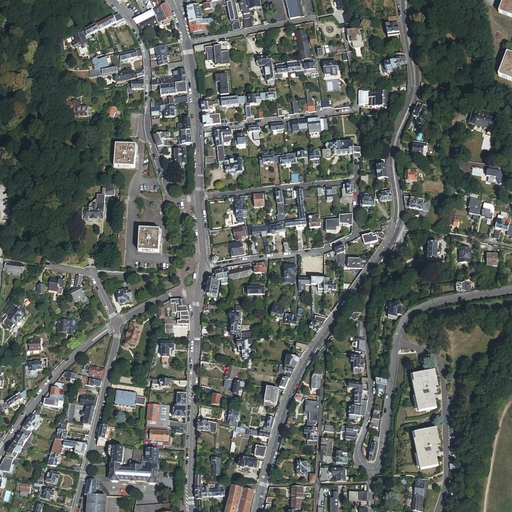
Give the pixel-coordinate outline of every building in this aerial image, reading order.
[(145,8),(143,9),(139,1),(140,0),(135,0),(139,9),(142,13),(146,11),(145,8)] [(213,9),(224,7),(222,0),(211,3),(203,4),(204,10),(212,8),(213,9)] [(250,12),(262,9),(259,0),(257,0),(253,1),(253,0),(247,0),(248,4),(249,7),(250,12)] [(305,17),(301,1),(300,0),(286,0),(291,19),(305,17)] [(340,8),(346,7),(344,0),(335,0),(338,6),(340,6),(340,8)] [(511,0),(504,0),(499,14),(511,18),(511,0)] [(133,20),(136,23),(154,16),(157,22),(158,23),(162,21),(164,24),(173,20),(166,4),(133,20)] [(189,23),(202,20),(200,11),(199,5),(192,7),(188,8),(187,8),(189,23)] [(350,26),(355,26),(353,13),(344,14),(346,23),(350,23),(350,26)] [(91,34),(120,21),(116,16),(83,31),(83,33),(85,32),(87,36),(91,34)] [(136,23),(139,29),(157,22),(154,16),(136,23)] [(191,32),(208,29),(207,23),(206,24),(206,20),(202,20),(189,23),(191,32)] [(389,37),(399,35),(397,24),(389,25),(386,26),(389,37)] [(308,59),(311,59),(305,30),(296,32),(302,60),(308,59)] [(361,36),(360,36),(359,30),(348,32),(350,43),(353,42),(354,49),(363,47),(361,36)] [(87,48),(89,47),(86,40),(83,33),(83,31),(75,34),(79,48),(82,47),(83,49),(87,48)] [(195,54),(211,51),(209,44),(195,46),(195,47),(194,48),(195,54)] [(157,58),(166,56),(163,46),(161,47),(155,48),(156,54),(157,58)] [(82,55),(89,52),(87,48),(83,49),(82,47),(79,48),(82,55)] [(119,54),(120,61),(122,61),(127,60),(138,57),(137,56),(142,55),(140,50),(119,54)] [(346,71),(351,70),(347,53),(343,53),(346,71)] [(507,54),(499,77),(511,81),(511,55),(509,55),(507,54)] [(168,65),(167,60),(168,59),(168,56),(166,56),(157,58),(159,64),(157,64),(156,61),(154,61),(154,59),(151,59),(151,67),(167,65),(168,65)] [(106,57),(97,60),(100,69),(95,70),(99,71),(101,71),(103,71),(110,70),(108,63),(107,60),(106,57)] [(95,70),(100,69),(97,60),(97,58),(92,60),(95,70)] [(271,84),(275,84),(275,80),(273,65),(272,58),(264,59),(264,58),(261,58),(261,59),(260,59),(260,60),(259,60),(257,62),(257,64),(259,65),(260,65),(260,66),(262,66),(263,75),(264,76),(266,76),(267,81),(268,81),(268,85),(271,84)] [(389,72),(402,69),(401,64),(405,63),(405,59),(397,59),(395,61),(393,62),(388,63),(382,65),(384,70),(389,69),(389,72)] [(144,67),(143,60),(133,62),(134,68),(144,67)] [(289,73),(304,71),(303,66),(303,64),(302,60),(296,61),(296,64),(293,64),(293,66),(291,66),(290,62),(287,63),(289,73)] [(282,74),(289,73),(287,63),(273,65),(275,80),(282,79),(282,74)] [(331,75),(336,75),(335,63),(324,64),(325,74),(331,74),(331,75)] [(311,75),(319,75),(317,64),(311,65),(304,66),(306,74),(311,73),(311,75)] [(175,83),(186,82),(185,75),(184,70),(172,71),(172,76),(157,78),(158,80),(154,80),(153,78),(152,78),(152,86),(158,86),(175,83)] [(127,81),(130,80),(130,72),(128,73),(117,74),(117,82),(127,81)] [(227,74),(215,76),(216,83),(220,83),(221,91),(220,91),(221,96),(229,95),(227,74)] [(133,91),(144,91),(144,83),(144,78),(136,81),(136,83),(132,83),(133,91)] [(131,85),(128,86),(128,93),(133,93),(133,91),(132,83),(136,83),(136,81),(132,82),(132,83),(131,85)] [(176,93),(187,92),(186,82),(175,83),(175,85),(160,86),(161,96),(176,94),(176,93)] [(386,108),(390,109),(390,92),(389,92),(369,91),(369,97),(375,97),(374,107),(383,107),(383,105),(386,105),(386,108)] [(309,113),(315,112),(314,102),(312,102),(311,96),(312,96),(311,92),(306,93),(308,104),(309,113)] [(255,101),(261,100),(261,95),(248,96),(245,97),(245,104),(246,107),(249,106),(249,105),(256,104),(255,101)] [(239,106),(238,104),(238,98),(218,100),(218,102),(218,105),(218,107),(222,107),(239,106)] [(175,111),(176,111),(176,104),(174,105),(173,99),(169,99),(169,100),(169,105),(167,105),(167,109),(166,109),(166,108),(164,108),(164,111),(167,110),(167,112),(175,111)] [(87,117),(87,107),(80,107),(79,101),(72,101),(67,101),(68,120),(70,120),(72,118),(87,117)] [(213,105),(218,105),(218,102),(201,103),(203,116),(209,115),(210,115),(209,111),(208,111),(208,109),(209,109),(209,107),(213,107),(213,105)] [(427,114),(424,113),(425,111),(423,111),(424,105),(418,103),(417,106),(412,117),(416,118),(415,120),(415,122),(416,122),(418,122),(419,119),(424,121),(427,114)] [(106,120),(111,122),(115,112),(113,111),(114,108),(110,107),(106,120)] [(162,119),(176,117),(175,111),(167,112),(167,110),(164,111),(161,111),(162,119)] [(469,128),(476,130),(480,116),(471,114),(470,116),(462,114),(463,112),(453,110),(451,122),(469,127),(469,128)] [(214,120),(213,115),(210,115),(209,115),(210,121),(212,121),(212,125),(220,124),(220,121),(218,121),(217,120),(214,120)] [(181,132),(190,131),(189,119),(184,119),(184,122),(183,122),(183,127),(178,127),(178,132),(181,132)] [(319,119),(316,120),(317,129),(309,129),(310,133),(321,132),(328,130),(327,119),(320,120),(319,119)] [(317,129),(316,120),(308,121),(309,129),(317,129)] [(300,130),(309,129),(308,121),(301,122),(288,123),(288,131),(293,130),(293,128),(299,127),(300,130)] [(217,148),(223,147),(222,142),(222,138),(221,131),(215,132),(217,148)] [(167,140),(169,139),(168,133),(163,134),(153,135),(155,141),(160,141),(167,140)] [(239,146),(249,145),(248,136),(245,137),(244,135),(237,136),(239,146)] [(186,144),(191,144),(191,136),(182,137),(178,138),(178,139),(179,139),(179,142),(182,142),(182,145),(186,144)] [(354,158),(360,158),(360,151),(359,150),(353,150),(353,148),(353,142),(336,143),(336,145),(329,145),(326,145),(327,151),(325,151),(322,151),(322,158),(324,158),(324,159),(326,160),(330,159),(332,158),(332,157),(333,157),(333,156),(338,155),(348,154),(348,157),(350,158),(354,158)] [(180,164),(186,164),(186,151),(186,144),(182,145),(179,145),(176,145),(176,150),(175,150),(175,164),(177,164),(177,165),(179,165),(180,164)] [(135,167),(136,146),(115,145),(114,166),(135,167)] [(420,157),(425,157),(426,153),(423,152),(423,147),(413,146),(413,149),(413,152),(413,154),(413,155),(419,155),(419,157),(420,157)] [(219,163),(225,162),(225,159),(224,155),(224,153),(223,147),(217,148),(219,163)] [(311,161),(321,159),(321,154),(320,154),(320,151),(308,153),(309,156),(310,156),(311,161)] [(305,165),(309,165),(307,153),(298,154),(299,161),(304,160),(304,164),(305,164),(305,165)] [(296,164),(298,164),(297,154),(289,155),(290,160),(288,160),(289,164),(292,164),(296,164)] [(286,165),(289,164),(288,160),(290,160),(289,155),(288,155),(286,155),(286,157),(287,159),(280,159),(281,166),(282,165),(284,165),(286,165)] [(263,164),(275,163),(275,158),(276,158),(276,159),(279,159),(278,158),(278,156),(270,157),(263,158),(260,158),(260,163),(260,168),(264,167),(263,164)] [(310,156),(309,156),(309,163),(314,162),(314,164),(316,165),(322,164),(321,159),(311,161),(310,156)] [(237,173),(243,173),(242,160),(238,161),(232,161),(225,162),(226,166),(225,166),(226,172),(229,171),(237,171),(237,173)] [(378,179),(389,178),(387,166),(377,167),(378,179)] [(406,182),(418,183),(418,171),(417,171),(417,169),(407,169),(407,171),(406,182)] [(292,184),(300,183),(300,177),(299,174),(298,174),(298,175),(291,176),(292,184)] [(85,220),(104,220),(103,194),(114,194),(114,188),(112,188),(111,184),(107,184),(107,188),(102,188),(102,194),(97,195),(97,198),(95,198),(95,199),(88,205),(88,208),(85,208),(85,220)] [(353,196),(353,187),(351,185),(343,186),(344,191),(347,190),(348,196),(353,196)] [(333,201),(332,194),(331,187),(324,188),(324,191),(326,191),(327,201),(333,201)] [(380,202),(393,202),(392,194),(390,188),(383,190),(384,193),(382,194),(382,195),(380,195),(380,196),(380,202)] [(349,204),(353,204),(353,196),(348,196),(347,190),(344,191),(342,191),(343,197),(341,199),(341,200),(345,203),(347,202),(349,204)] [(361,206),(375,207),(375,195),(375,192),(371,193),(370,197),(370,199),(368,199),(366,199),(366,200),(361,200),(361,206)] [(280,214),(284,214),(284,205),(282,193),(274,193),(274,194),(276,194),(278,208),(279,208),(280,214)] [(124,266),(128,196),(121,195),(117,265),(124,266)] [(255,208),(265,207),(263,195),(254,196),(255,208)] [(238,224),(244,224),(243,218),(247,218),(244,200),(244,197),(239,197),(239,200),(235,201),(235,206),(235,207),(233,207),(232,209),(232,210),(234,211),(235,211),(236,219),(237,219),(238,224)] [(409,208),(422,211),(424,201),(412,199),(405,198),(405,202),(410,203),(409,208)] [(474,215),(480,216),(481,204),(473,203),(472,209),(470,209),(469,214),(474,215)] [(493,221),(493,217),(494,212),(491,211),(491,210),(484,209),(482,217),(488,218),(487,220),(493,221)] [(352,226),(353,214),(349,214),(344,215),(339,216),(339,224),(342,224),(343,224),(348,224),(348,226),(352,226)] [(310,229),(320,228),(319,218),(314,218),(314,217),(305,218),(305,220),(305,222),(309,222),(309,224),(310,229)] [(496,230),(508,232),(511,219),(508,219),(501,217),(499,217),(498,220),(497,220),(496,225),(497,225),(496,230)] [(279,231),(285,231),(285,225),(286,225),(285,222),(283,222),(280,223),(280,224),(278,224),(278,223),(268,224),(268,226),(267,226),(268,234),(272,234),(272,235),(275,234),(276,233),(279,233),(279,231)] [(265,247),(269,247),(268,234),(267,226),(267,224),(258,225),(248,226),(249,236),(249,237),(253,236),(253,237),(257,237),(257,234),(262,234),(263,239),(265,241),(265,247)] [(337,234),(342,229),(342,224),(339,224),(339,228),(336,228),(336,232),(328,231),(326,231),(326,234),(337,234)] [(236,242),(242,241),(241,237),(246,237),(246,236),(249,236),(248,226),(245,227),(242,227),(242,228),(239,229),(239,231),(234,231),(234,237),(236,237),(236,242)] [(159,252),(160,231),(140,230),(139,251),(159,252)] [(366,246),(379,242),(377,237),(379,237),(379,238),(384,241),(386,237),(382,233),(376,233),(363,237),(366,246)] [(244,251),(242,251),(241,243),(232,245),(232,248),(230,249),(231,257),(245,255),(244,251)] [(336,250),(339,256),(345,253),(346,246),(336,250)] [(459,263),(472,263),(472,249),(459,249),(459,263)] [(437,263),(437,262),(437,261),(436,260),(436,258),(435,258),(436,253),(435,253),(432,252),(426,251),(422,270),(427,271),(428,269),(433,270),(434,263),(436,263),(437,263)] [(489,266),(498,266),(498,254),(489,254),(489,266)] [(364,270),(365,269),(371,260),(353,260),(349,260),(349,270),(364,270)] [(8,270),(22,273),(24,266),(10,263),(8,270)] [(255,273),(266,273),(266,264),(262,263),(262,264),(258,264),(258,266),(258,267),(256,267),(255,273)] [(232,280),(253,274),(251,267),(240,270),(234,272),(229,273),(232,280)] [(292,277),(297,277),(297,267),(292,267),(285,267),(286,280),(292,279),(292,277)] [(232,282),(232,280),(229,273),(227,268),(220,271),(215,273),(220,281),(220,282),(221,281),(228,280),(229,282),(232,282)] [(213,296),(217,296),(219,283),(217,282),(220,281),(215,273),(213,276),(210,279),(207,295),(213,296)] [(71,293),(75,302),(85,298),(81,289),(81,288),(82,287),(81,286),(83,279),(77,277),(74,290),(73,290),(73,292),(71,293)] [(384,283),(389,287),(393,283),(387,278),(384,283)] [(300,292),(306,292),(306,286),(312,285),(312,279),(299,279),(300,292)] [(322,291),(325,291),(325,281),(325,280),(325,279),(312,279),(312,285),(322,285),(322,291)] [(57,295),(62,296),(65,282),(55,280),(51,280),(48,291),(53,292),(53,291),(57,292),(57,295)] [(336,286),(333,286),(332,284),(330,284),(330,281),(325,281),(325,291),(325,295),(330,295),(330,292),(337,292),(336,286)] [(459,295),(468,293),(467,287),(467,283),(457,285),(459,295)] [(250,295),(267,294),(267,287),(249,289),(250,295)] [(130,304),(128,298),(132,298),(130,292),(128,293),(127,291),(126,292),(125,291),(122,291),(122,292),(117,294),(120,306),(130,304)] [(87,302),(85,298),(75,302),(77,307),(87,302)] [(165,317),(168,317),(167,309),(172,309),(176,309),(176,312),(177,312),(177,313),(188,312),(186,305),(185,302),(184,301),(182,300),(175,301),(171,301),(163,305),(164,307),(165,317)] [(17,325),(16,324),(25,313),(24,305),(20,305),(20,304),(19,303),(16,306),(13,304),(8,311),(4,317),(0,317),(0,321),(0,324),(7,323),(8,326),(11,328),(9,332),(10,333),(13,328),(14,329),(17,325)] [(399,316),(404,316),(404,311),(402,311),(403,309),(401,309),(401,305),(396,304),(396,306),(393,306),(391,306),(391,307),(390,311),(389,319),(398,320),(399,316)] [(285,316),(284,315),(284,311),(281,311),(282,307),(276,305),(273,320),(284,321),(285,316)] [(190,325),(190,320),(189,316),(188,312),(177,313),(178,319),(178,325),(190,325)] [(242,321),(240,321),(240,314),(240,313),(231,312),(231,318),(233,318),(233,324),(242,325),(242,321)] [(359,337),(364,337),(362,316),(353,316),(351,321),(355,324),(356,322),(358,322),(358,328),(356,328),(356,330),(358,330),(359,337)] [(292,326),(299,327),(301,322),(302,319),(291,317),(291,318),(290,318),(290,319),(289,319),(288,321),(287,326),(292,327),(292,326)] [(77,328),(74,327),(75,320),(67,320),(67,322),(57,321),(56,326),(55,330),(56,330),(56,333),(64,334),(64,332),(66,332),(66,335),(71,336),(71,335),(76,335),(77,328)] [(310,327),(318,332),(325,323),(322,323),(319,322),(318,323),(317,323),(315,324),(314,323),(313,323),(311,322),(309,324),(312,326),(310,327)] [(129,345),(135,347),(140,331),(135,330),(136,325),(131,323),(125,343),(126,344),(123,346),(124,349),(127,350),(130,348),(129,345)] [(239,330),(242,330),(242,325),(233,324),(231,335),(237,336),(239,330)] [(254,339),(253,331),(242,333),(241,337),(241,339),(244,340),(254,339)] [(367,356),(366,345),(365,339),(358,338),(358,344),(356,344),(355,345),(355,347),(355,348),(357,348),(357,352),(363,353),(362,352),(364,352),(364,355),(362,354),(362,356),(367,356)] [(42,339),(30,340),(30,351),(42,350),(42,339)] [(246,359),(249,358),(249,357),(251,357),(250,352),(251,352),(251,351),(252,350),(251,349),(250,349),(249,345),(253,344),(253,341),(254,339),(244,340),(241,339),(239,339),(237,339),(237,341),(238,341),(240,351),(244,351),(244,353),(243,353),(244,356),(245,358),(246,357),(246,359)] [(173,350),(176,350),(176,344),(165,343),(165,350),(166,350),(166,358),(173,359),(173,350)] [(26,360),(26,353),(26,352),(22,352),(22,357),(19,361),(17,362),(17,365),(27,364),(26,360)] [(287,366),(296,367),(299,363),(301,359),(288,356),(287,366)] [(361,370),(364,370),(365,363),(364,362),(361,362),(362,358),(359,358),(353,358),(353,363),(355,363),(354,374),(360,375),(361,370)] [(37,371),(43,371),(43,363),(40,363),(39,362),(35,362),(35,363),(31,363),(31,360),(26,360),(27,364),(27,374),(29,374),(29,372),(32,372),(32,374),(33,375),(36,374),(37,373),(37,371)] [(293,372),(296,367),(287,366),(277,364),(276,369),(289,372),(288,375),(289,375),(292,376),(293,372)] [(240,374),(241,368),(228,366),(227,374),(226,374),(225,380),(236,382),(237,374),(240,374)] [(95,380),(102,382),(105,371),(99,369),(99,368),(97,368),(97,369),(90,367),(89,372),(89,375),(91,375),(93,376),(96,377),(95,380)] [(433,396),(436,395),(435,391),(435,388),(437,388),(433,372),(411,378),(413,385),(412,385),(416,399),(419,411),(419,413),(437,409),(434,398),(433,396)] [(77,379),(81,380),(82,377),(78,376),(77,376),(73,374),(66,373),(62,378),(76,381),(77,379)] [(280,387),(286,389),(291,378),(285,377),(280,387)] [(101,388),(102,383),(86,379),(84,386),(94,388),(94,387),(101,388)] [(386,392),(387,381),(376,380),(377,386),(381,386),(381,392),(386,392)] [(164,389),(174,389),(174,382),(155,381),(155,385),(165,385),(164,389)] [(244,387),(245,387),(246,383),(236,382),(234,394),(242,395),(244,387)] [(369,393),(363,393),(363,385),(354,385),(354,391),(356,391),(355,396),(364,397),(368,397),(369,393)] [(278,404),(280,397),(280,392),(280,389),(268,387),(266,402),(271,403),(272,404),(277,405),(278,404)] [(51,397),(58,398),(60,393),(60,390),(53,388),(51,397)] [(138,394),(117,390),(115,406),(132,409),(136,409),(136,404),(145,405),(146,398),(137,396),(138,394)] [(9,407),(8,406),(10,405),(11,406),(17,403),(17,404),(18,404),(20,403),(20,402),(20,401),(20,400),(22,401),(25,399),(24,399),(21,394),(6,403),(3,404),(4,408),(9,407)] [(178,407),(187,407),(187,395),(178,394),(178,407)] [(212,405),(221,406),(223,396),(214,395),(212,405)] [(87,407),(96,409),(98,400),(91,398),(83,396),(80,406),(87,407)] [(363,400),(364,400),(364,397),(355,396),(355,406),(362,406),(363,400)] [(45,406),(59,409),(60,402),(46,400),(45,406)] [(318,415),(320,415),(321,402),(306,401),(305,414),(310,414),(318,415)] [(68,418),(67,422),(74,423),(78,406),(76,405),(70,404),(70,407),(68,418)] [(147,429),(168,430),(169,407),(151,406),(147,429)] [(84,425),(92,426),(96,409),(87,407),(86,414),(83,413),(82,416),(85,417),(84,425)] [(187,419),(187,407),(178,407),(176,407),(176,410),(174,410),(174,418),(187,419)] [(364,411),(365,411),(365,409),(351,408),(350,412),(350,420),(358,421),(358,417),(361,417),(361,416),(363,416),(364,411)] [(229,422),(231,411),(228,410),(225,425),(231,426),(236,426),(238,427),(239,419),(235,418),(235,423),(229,422)] [(239,419),(240,412),(231,411),(229,422),(235,423),(235,418),(239,419)] [(318,415),(310,414),(309,422),(318,423),(318,415)] [(38,424),(35,423),(38,418),(32,416),(28,422),(24,428),(29,431),(31,428),(32,429),(33,429),(34,429),(35,429),(38,424)] [(268,427),(273,428),(276,418),(270,417),(268,427)] [(67,430),(68,428),(69,424),(74,425),(74,423),(67,422),(65,421),(61,420),(59,430),(67,432),(67,430)] [(215,434),(217,432),(218,423),(199,420),(198,431),(210,432),(211,433),(215,434)] [(378,431),(380,420),(373,420),(372,424),(369,430),(378,431)] [(111,428),(102,427),(97,446),(105,447),(106,443),(107,440),(109,441),(111,428)] [(358,437),(357,437),(357,435),(354,435),(354,432),(356,432),(356,431),(356,428),(347,427),(346,432),(346,441),(355,442),(355,440),(358,440),(358,437)] [(26,443),(27,443),(30,438),(33,433),(29,431),(24,428),(19,436),(14,445),(18,448),(23,448),(26,443)] [(244,438),(250,439),(251,430),(236,428),(235,430),(234,437),(237,437),(238,433),(241,434),(241,436),(244,436),(244,438)] [(171,441),(169,441),(170,434),(168,434),(168,430),(147,429),(144,449),(147,449),(159,450),(164,450),(164,447),(171,447),(171,441)] [(251,435),(270,438),(272,433),(260,431),(252,429),(251,435)] [(439,445),(442,444),(438,429),(416,435),(418,441),(417,441),(420,456),(423,467),(424,469),(441,465),(439,455),(438,453),(441,452),(440,447),(439,445)] [(56,439),(67,441),(69,432),(67,432),(59,430),(56,439)] [(316,441),(318,442),(318,433),(315,433),(315,432),(314,432),(314,431),(305,430),(305,436),(307,436),(307,442),(313,442),(313,441),(316,441)] [(33,440),(30,438),(27,443),(26,443),(23,448),(28,449),(33,440)] [(376,460),(378,453),(379,441),(380,438),(375,438),(374,444),(373,451),(372,455),(370,462),(374,463),(376,460)] [(59,456),(61,456),(64,446),(76,449),(75,453),(85,455),(87,445),(79,444),(71,442),(67,441),(56,439),(52,454),(59,456)] [(321,452),(332,452),(333,443),(333,440),(322,439),(321,452)] [(15,459),(16,460),(23,448),(18,448),(14,445),(11,449),(5,459),(14,461),(15,459)] [(280,452),(288,453),(289,446),(282,445),(280,452)] [(256,456),(265,458),(268,448),(257,446),(256,456)] [(115,465),(124,465),(126,449),(111,447),(110,456),(113,460),(115,460),(115,465)] [(157,483),(159,450),(147,449),(147,454),(145,454),(145,457),(143,457),(142,466),(134,466),(124,465),(115,465),(112,465),(111,481),(120,481),(120,480),(149,482),(149,483),(157,483)] [(143,457),(144,450),(135,450),(134,466),(142,466),(143,457)] [(344,461),(345,461),(345,458),(347,458),(347,454),(337,453),(336,464),(342,464),(342,463),(344,463),(344,461)] [(54,467),(57,468),(58,462),(59,456),(52,454),(47,466),(54,467)] [(251,469),(258,470),(258,466),(259,460),(242,457),(242,460),(241,460),(240,465),(240,467),(241,468),(244,469),(245,469),(246,467),(251,468),(251,469)] [(220,476),(222,459),(213,458),(212,464),(214,464),(214,470),(215,470),(215,475),(220,476)] [(12,466),(14,461),(5,459),(0,468),(0,471),(4,472),(10,474),(12,466)] [(308,472),(307,472),(308,464),(298,463),(298,476),(308,477),(308,472)] [(12,474),(15,466),(12,466),(10,474),(4,472),(4,475),(10,476),(11,476),(12,476),(12,475),(12,474)] [(337,483),(349,482),(349,477),(345,477),(344,471),(333,471),(333,477),(335,477),(336,477),(337,479),(337,483)] [(55,487),(56,487),(59,477),(55,475),(56,473),(53,473),(53,474),(51,474),(50,476),(48,475),(45,484),(55,487)] [(426,505),(428,495),(430,480),(420,481),(420,482),(419,484),(417,499),(417,501),(416,505),(416,507),(415,510),(417,511),(423,510),(427,511),(429,505),(426,505)] [(88,496),(96,497),(96,490),(98,490),(98,486),(96,486),(96,482),(89,482),(85,496),(88,496)] [(19,493),(30,495),(31,487),(19,485),(18,489),(20,489),(19,493)] [(203,498),(215,498),(215,485),(208,486),(204,486),(204,488),(202,488),(202,490),(203,490),(203,498)] [(215,498),(226,498),(226,494),(227,485),(220,485),(215,485),(215,498)] [(42,495),(43,490),(44,487),(43,487),(41,486),(41,489),(38,500),(50,503),(52,498),(53,498),(54,493),(45,491),(44,496),(42,495)] [(249,511),(254,491),(232,486),(226,511),(249,511)] [(300,499),(309,499),(309,493),(302,493),(302,487),(292,487),(292,498),(300,499)] [(106,511),(107,497),(96,497),(88,496),(88,499),(90,499),(89,511),(106,511)] [(292,511),(299,511),(300,499),(292,498),(291,510),(292,511)] [(65,507),(72,509),(73,503),(65,501),(64,507),(65,507)]
